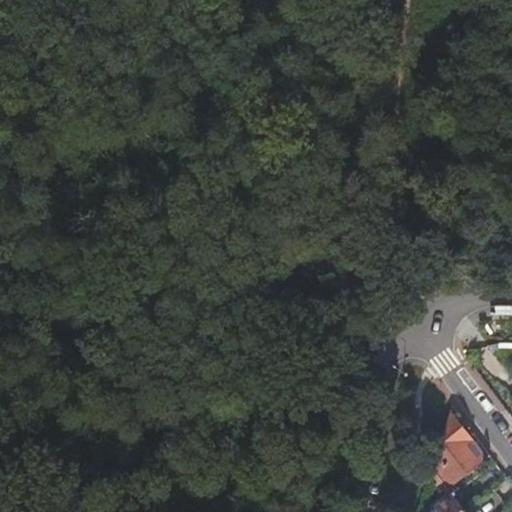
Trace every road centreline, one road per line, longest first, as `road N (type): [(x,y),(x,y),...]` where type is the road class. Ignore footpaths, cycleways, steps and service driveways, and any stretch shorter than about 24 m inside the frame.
road 1 (track): [(421,0),(406,316)]
road 2 (residential): [(360,511),(375,350),(406,316)]
road 3 (residential): [(406,316),(511,455)]
